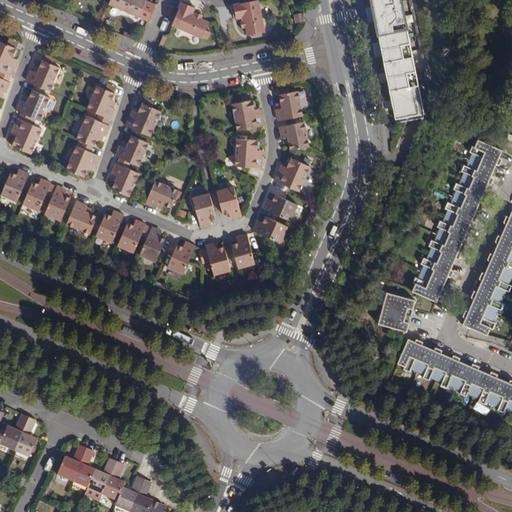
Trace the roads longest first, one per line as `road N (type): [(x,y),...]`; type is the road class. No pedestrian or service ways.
road 1 (residential): [(93,193),(193,236),(244,221),(271,143),(260,66)]
road 2 (primary): [(242,360),(0,256)]
road 3 (primary): [(0,325),(215,425)]
road 4 (residential): [(511,184),(449,331),(452,341),(511,366)]
road 5 (primary): [(511,484),(308,389)]
road 6 (tertiary): [(340,50),(357,170),(332,245)]
road 7 (primary): [(279,452),(315,460),(426,511)]
road 8 (residential): [(63,420),(143,458),(167,500)]
road 9 (residential): [(93,193),(139,67)]
road 10 (tertiary): [(332,245),(286,333),(260,356)]
road 11 (tertiary): [(300,375),(332,245)]
road 12 (residential): [(139,67),(194,78),(260,66)]
